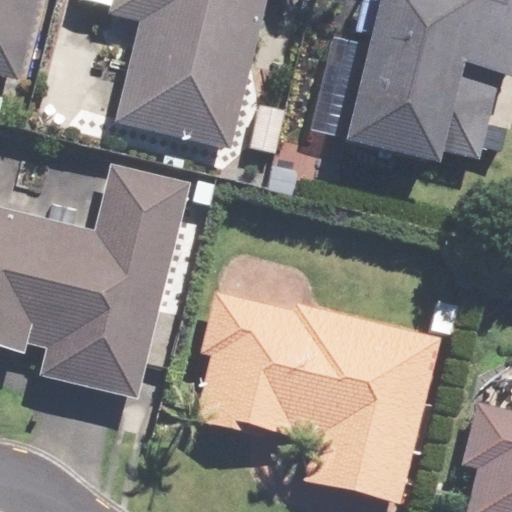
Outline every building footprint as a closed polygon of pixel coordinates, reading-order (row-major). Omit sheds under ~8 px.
[(0,0),(0,89),(1,89),(24,0),(0,0)] [(265,0),(283,4),(284,0),(68,0),(67,5),(98,13),(96,21),(126,29),(101,131),(215,159),(255,0),(265,0)] [(511,48),(511,0),(357,0),(346,48),(321,42),(298,137),(322,143),(319,156),(414,179),(420,157),(465,167),(485,84),(500,88),(509,48),(511,48)] [(123,407),(177,189),(98,170),(81,238),(0,218),(0,361),(8,363),(11,350),(32,355),(25,383),(123,407)] [(387,511),(426,344),(282,310),(280,316),(203,298),(188,362),(198,364),(182,431),(246,446),(247,439),(299,451),(290,489),(387,511)] [(511,511),(511,418),(464,408),(448,474),(463,477),(454,511),(511,511)]
